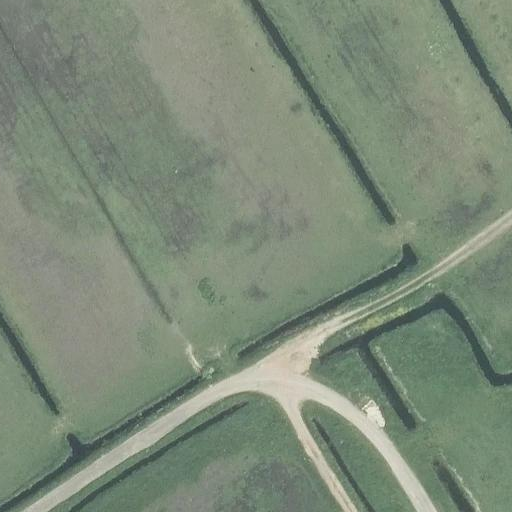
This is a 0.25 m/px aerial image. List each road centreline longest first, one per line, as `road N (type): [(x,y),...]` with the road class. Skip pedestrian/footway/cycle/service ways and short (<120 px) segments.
road 1 (track): [(38,511),(210,395),(266,379),(345,408),(392,457),(427,511)]
road 2 (track): [(266,379),(352,511)]
